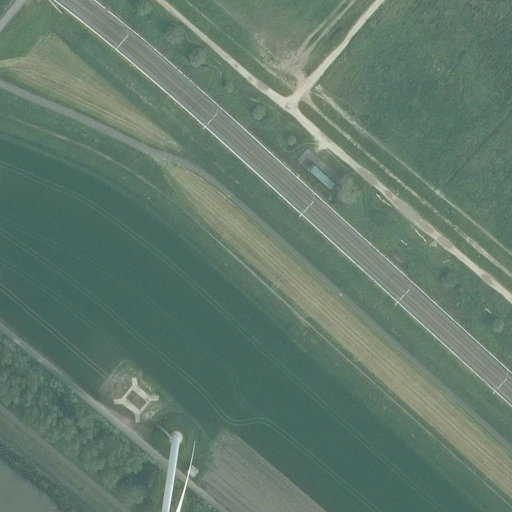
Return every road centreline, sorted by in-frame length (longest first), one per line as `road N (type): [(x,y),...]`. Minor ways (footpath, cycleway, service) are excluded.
road 1 (track): [(511,511),(146,183),(0,115)]
road 2 (track): [(161,0),(511,296)]
road 3 (track): [(381,0),(289,108)]
